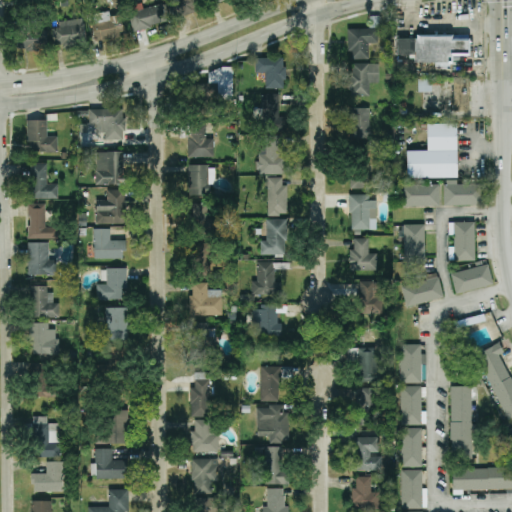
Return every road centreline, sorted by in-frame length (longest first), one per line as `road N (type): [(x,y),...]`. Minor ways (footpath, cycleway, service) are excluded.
road 1 (residential): [(163,511),(159,144),(143,62)]
road 2 (secondary): [(0,103),(87,96),(149,79),(371,0)]
road 3 (tertiary): [(7,511),(0,132)]
road 4 (secondary): [(303,0),(143,62),(0,85)]
road 5 (residential): [(320,300),(316,0)]
road 6 (tertiary): [(511,290),(500,214),(501,0)]
road 7 (residential): [(319,511),(318,382)]
